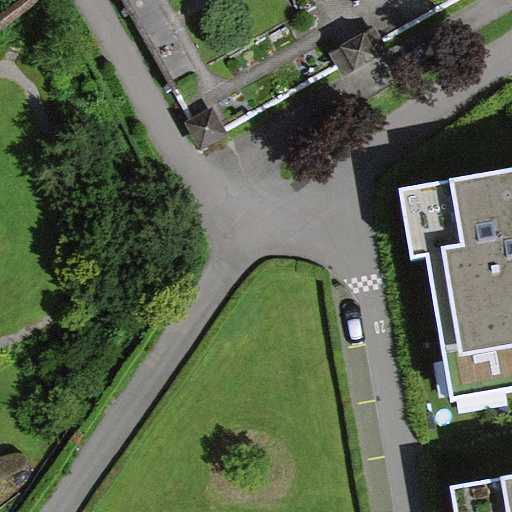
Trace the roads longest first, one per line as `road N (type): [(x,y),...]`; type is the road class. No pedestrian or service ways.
road 1 (residential): [(284,214),(233,257),(61,511)]
road 2 (residential): [(511,51),(284,214)]
road 3 (residential): [(407,511),(369,285)]
